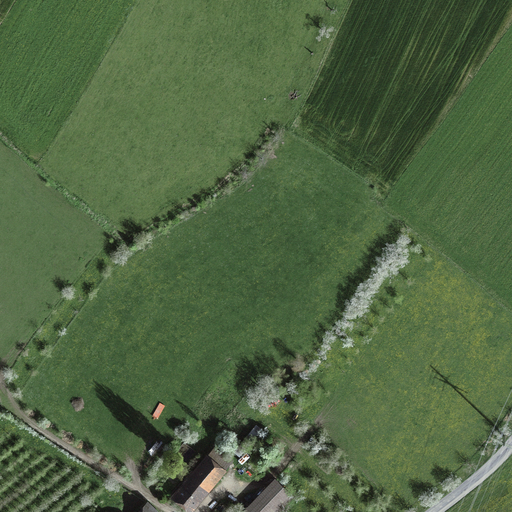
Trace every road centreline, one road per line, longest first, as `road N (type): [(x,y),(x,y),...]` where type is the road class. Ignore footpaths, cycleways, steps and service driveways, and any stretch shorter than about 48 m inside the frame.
road 1 (track): [(172,511),(15,412),(0,381)]
road 2 (track): [(199,511),(219,492),(263,482),(322,416)]
